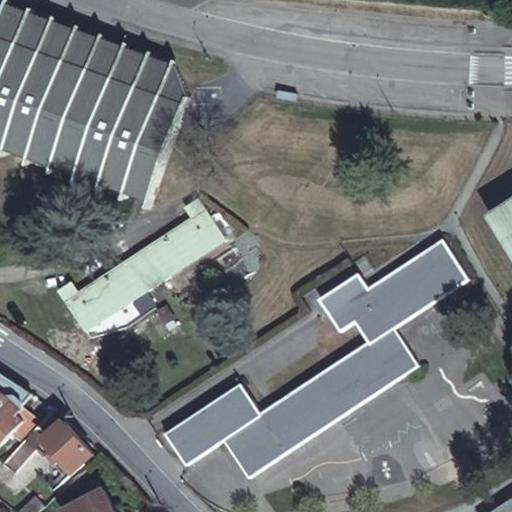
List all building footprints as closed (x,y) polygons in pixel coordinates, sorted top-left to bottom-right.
[(120,64),(34,32),(38,19),(0,3),(0,145),(18,153),(90,179),(157,205),(174,160),(194,110),(171,101),(178,86),(120,64)] [(60,289),(86,328),(141,292),(143,295),(173,276),(171,274),(225,238),(201,198),(187,207),(194,219),(83,291),(76,281),(60,289)] [(511,206),(495,217),(511,243),(511,206)] [(227,439),(252,477),(331,425),(423,366),(397,327),(472,280),(446,240),(371,289),(362,274),(324,299),(344,331),(359,322),(372,342),(263,413),(244,383),(169,433),(188,464),(227,439)] [(31,391),(1,371),(0,371),(0,444),(13,431),(19,437),(39,417),(24,405),(23,400),(31,391)] [(46,437),(73,470),(94,454),(65,421),(46,437)] [(26,438),(4,459),(16,470),(38,450),(26,438)] [(116,511),(104,489),(66,510),(66,511),(116,511)] [(38,495),(21,511),(38,511),(47,504),(38,495)] [(511,511),(511,497),(490,511),(511,511)]
